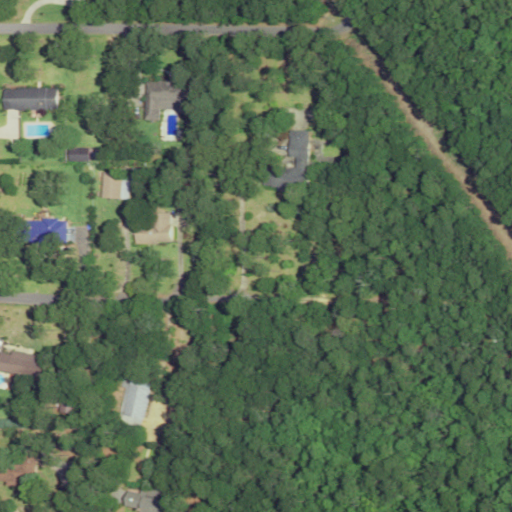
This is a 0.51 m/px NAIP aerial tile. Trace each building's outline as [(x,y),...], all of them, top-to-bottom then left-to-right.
[(192,109),(193,81),(154,79),(154,108),(192,109)] [(62,87),(17,88),(18,109),(63,108),(62,87)] [(318,121),(331,120),(330,102),(317,103),(318,121)] [(284,186),(310,187),(312,132),(276,131),(275,153),(297,154),(296,166),(285,166),(284,186)] [(105,161),(106,148),(71,147),(71,160),(105,161)] [(104,197),(131,198),(132,173),(105,172),(104,197)] [(139,242),(174,243),(175,212),(156,212),(156,223),(140,223),(139,242)] [(54,357),(16,349),(15,354),(3,352),(0,368),(0,369),(50,379),(54,357)] [(34,486),(36,444),(24,444),(23,462),(10,462),(9,485),(34,486)]
